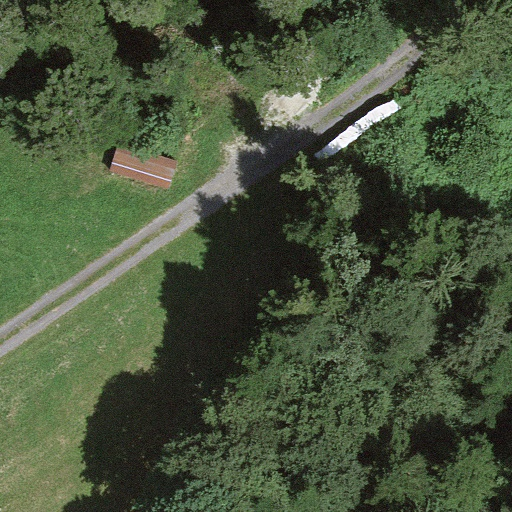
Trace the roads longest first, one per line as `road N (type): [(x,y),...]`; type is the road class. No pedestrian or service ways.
road 1 (track): [(469,0),(251,173),(0,346)]
road 2 (track): [(152,511),(237,243),(251,173)]
